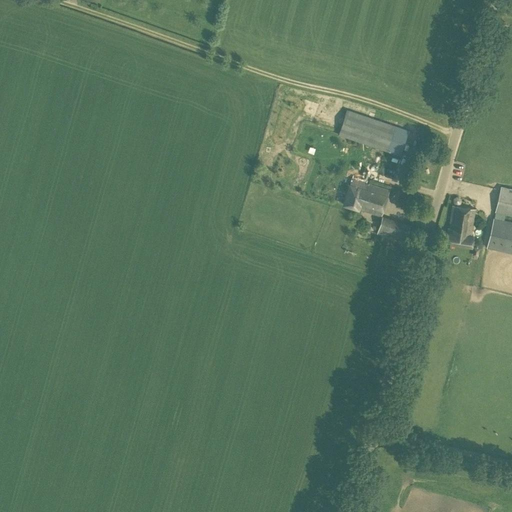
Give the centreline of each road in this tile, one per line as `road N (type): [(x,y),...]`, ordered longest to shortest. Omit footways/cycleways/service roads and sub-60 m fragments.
road 1 (unknown): [(140,28),(0,507)]
road 2 (tertiary): [(374,431),(496,0)]
road 3 (unclassified): [(374,431),(511,464)]
